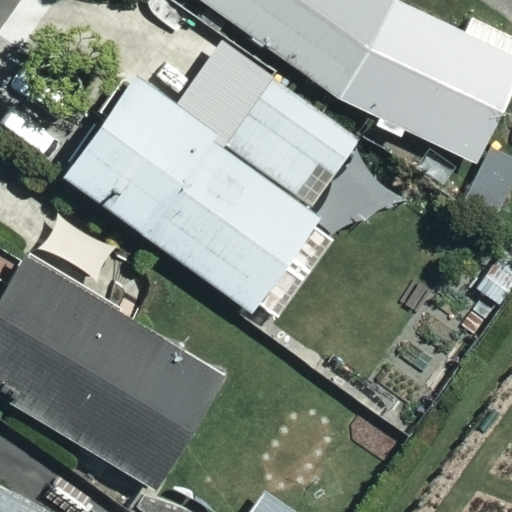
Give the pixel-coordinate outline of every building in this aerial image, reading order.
[(395,0),(189,0),(337,96),(465,156),(511,57),(404,5),(395,0)] [(212,138),(110,66),(39,166),(259,321),(322,232),(296,214),(350,138),(258,73),(212,138)] [(511,278),(511,245),(489,231),(457,282),(494,306),(511,278)] [(200,374),(3,252),(0,256),(0,397),(135,481),(200,374)] [(288,511),(254,487),(236,511),(288,511)] [(39,511),(0,490),(0,511),(39,511)]
